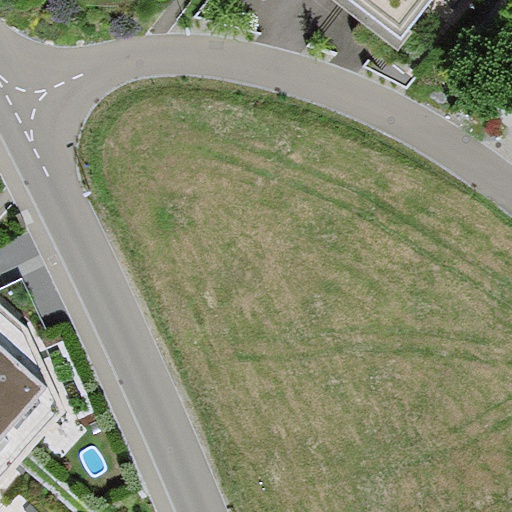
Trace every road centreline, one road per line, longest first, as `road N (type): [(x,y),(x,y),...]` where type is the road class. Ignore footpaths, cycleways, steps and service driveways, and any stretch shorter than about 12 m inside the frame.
road 1 (residential): [(511,192),(425,128),(297,70),(141,50),(14,107)]
road 2 (residential): [(204,511),(14,107)]
